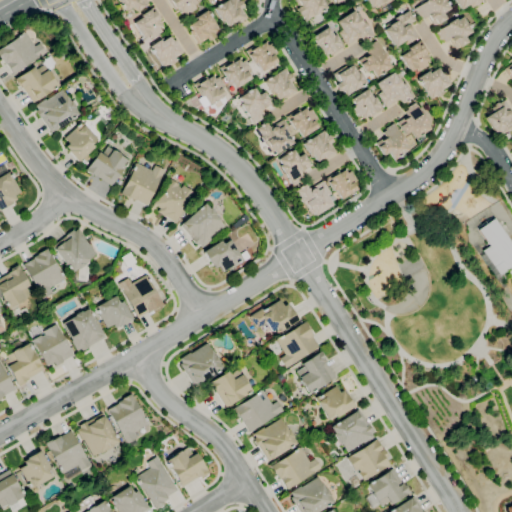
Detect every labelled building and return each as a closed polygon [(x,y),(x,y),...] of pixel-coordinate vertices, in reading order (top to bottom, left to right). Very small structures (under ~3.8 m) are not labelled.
[(135,12),(132,7),(125,12),(122,8),(121,8),(119,5),(120,5),(117,0),(144,0),(147,4),(135,12)] [(186,15),(183,12),(180,14),(177,9),(174,10),(167,0),(198,0),(199,1),(193,5),(195,9),(186,15)] [(227,27),(222,18),(220,20),(213,9),(216,7),(215,6),(218,4),(219,5),(226,0),(237,0),(238,1),(239,0),(244,7),(241,9),(247,18),(235,25),(233,23),(227,27)] [(304,21),(300,15),(299,16),(295,9),(299,7),(294,0),(320,0),(326,8),(323,10),(324,11),(321,13),(320,12),(313,16),(312,16),(304,21)] [(375,9),(373,6),(370,8),(365,0),(392,0),(385,4),(385,3),(375,9)] [(433,27),(427,17),(422,19),(420,16),(418,17),(413,8),(411,5),(417,1),(416,0),(442,0),(444,2),(446,1),(447,4),(446,5),(449,9),(441,13),(445,19),(433,27)] [(460,9),(453,0),(484,0),(479,3),(479,4),(476,7),(475,5),(471,8),(468,4),(460,9)] [(142,39),(132,23),(141,17),(140,15),(153,7),(161,19),(158,21),(162,26),(159,28),(161,32),(151,38),(148,34),(142,39)] [(197,45),(189,32),(191,31),(188,25),(196,20),(194,18),(205,11),(207,14),(209,13),(210,16),(209,16),(219,32),(214,35),(215,37),(208,42),(206,38),(197,45)] [(345,46),(337,33),(340,30),(336,22),(352,11),(354,14),(357,12),(363,22),(364,22),(368,28),(367,28),(372,36),(368,38),(369,40),(367,41),(366,40),(362,42),(359,37),(345,46)] [(393,47),(383,30),(386,28),(384,25),(393,19),(399,14),(400,15),(408,11),(410,15),(411,14),(412,16),(411,17),(414,20),(409,23),(411,25),(410,26),(417,38),(404,46),(402,42),(393,47)] [(454,49),(449,40),(444,43),(442,39),(440,40),(435,32),(446,25),(446,24),(454,18),(455,20),(461,17),(470,32),(463,36),(467,42),(458,48),(457,47),(454,49)] [(323,57),(321,54),(317,56),(311,46),(314,44),(311,37),(327,27),(333,36),(334,35),(343,48),(330,56),(329,53),(323,57)] [(11,74),(5,64),(4,65),(1,60),(0,61),(0,48),(17,37),(17,36),(20,34),(19,33),(22,32),(22,33),(23,32),(33,47),(39,43),(45,52),(13,74),(13,73),(11,74)] [(162,68),(152,53),(151,54),(149,51),(150,50),(148,47),(159,40),(160,42),(168,37),(172,42),(174,40),(183,52),(173,59),(175,62),(169,66),(168,64),(162,68)] [(409,72),(399,56),(408,51),(406,49),(420,40),(427,52),(425,54),(428,60),(425,62),(427,65),(417,72),(415,68),(409,72)] [(375,77),(370,69),(365,73),(359,65),(360,64),(357,61),(367,54),(364,50),(367,48),(366,46),(375,41),(382,53),(383,52),(388,60),(387,62),(390,67),(382,72),(382,73),(379,75),(379,74),(375,77)] [(261,72),(255,63),(253,64),(245,51),(256,43),(258,46),(264,42),(266,46),(270,43),(276,53),(273,56),(276,62),(261,72)] [(32,103),(22,88),(21,89),(19,86),(18,87),(14,81),(15,80),(15,79),(32,67),(34,70),(41,66),(39,63),(49,57),(53,63),(52,68),(46,72),(57,86),(54,88),(54,89),(52,91),(51,90),(35,101),(35,100),(32,103)] [(511,80),(510,81),(503,69),(511,63),(510,60),(511,58),(511,80)] [(235,89),(228,80),(227,81),(221,72),(224,70),(223,68),(230,63),(231,63),(238,59),(240,62),(243,60),(250,70),(246,72),(250,78),(235,89)] [(344,96),(340,91),(339,92),(334,85),(340,82),(337,77),(334,79),(331,74),(344,66),(346,68),(351,65),(356,73),(358,72),(365,83),(362,85),(363,86),(360,88),(359,86),(344,96)] [(277,100),(271,92),(269,93),(262,82),(284,68),(287,74),(289,73),(293,80),(290,82),(296,91),(283,99),(282,96),(277,100)] [(429,100),(419,84),(418,85),(417,82),(418,81),(416,78),(427,71),(428,73),(436,68),(439,73),(442,72),(450,84),(441,90),(443,93),(436,98),(435,96),(429,100)] [(384,108),(376,94),(380,92),(374,84),(392,73),(393,76),(396,74),(402,84),(403,84),(407,90),(406,91),(411,98),(407,100),(408,102),(406,103),(405,102),(401,104),(398,99),(397,100),(396,100),(384,108)] [(208,105),(202,96),(200,97),(195,88),(198,86),(197,84),(204,79),(205,80),(212,76),(214,79),(218,77),(224,87),(220,89),(224,95),(208,105)] [(251,125),(247,119),(249,117),(245,112),(239,104),(242,103),(238,98),(246,92),(245,91),(248,90),(249,91),(253,88),(257,95),(263,92),(270,104),(260,111),(264,117),(253,124),(252,124),(251,125)] [(362,119),(360,115),(355,119),(349,109),(354,106),(350,99),(366,89),(371,98),(374,97),(382,110),(369,118),(367,115),(362,119)] [(50,133),(40,118),(39,119),(34,111),(37,110),(34,106),(43,99),(44,100),(60,90),(65,97),(66,96),(74,107),(72,108),(77,115),(73,117),(73,118),(71,120),(70,119),(53,131),(50,133)] [(499,136),(497,133),(495,135),(484,118),(492,112),(489,107),(497,102),(498,103),(503,100),(511,112),(511,113),(511,128),(510,130),(509,129),(499,136)] [(414,139),(409,131),(404,135),(398,127),(399,126),(396,122),(406,116),(403,112),(406,110),(405,108),(414,103),(421,115),(422,114),(427,122),(426,123),(429,129),(421,134),(421,135),(419,137),(418,136),(414,139)] [(301,138),(295,129),(294,130),(285,117),(298,109),(299,111),(304,108),(307,112),(310,109),(317,119),(313,122),(317,127),(301,138)] [(275,154),(273,151),(271,152),(264,143),(263,143),(259,137),(260,136),(256,129),(260,126),(259,125),(261,124),(261,125),(265,123),(268,127),(270,126),(271,126),(282,119),(291,132),(287,135),(292,143),(275,154)] [(77,162),(67,151),(68,151),(64,147),(67,144),(62,139),(75,127),(74,127),(77,124),(78,125),(80,122),(96,140),(90,145),(92,148),(77,162)] [(392,160),(387,152),(382,156),(374,144),(384,137),(381,133),(385,131),(384,129),(392,124),(400,136),(401,136),(405,143),(404,145),(407,150),(399,155),(400,156),(397,158),(397,157),(392,160)] [(316,162),(310,154),(308,155),(301,144),(304,142),(304,141),(306,139),(307,140),(321,131),(325,137),(327,135),(332,142),(329,144),(335,153),(322,161),(321,159),(316,162)] [(109,186),(95,176),(94,177),(92,175),(91,176),(84,171),(97,153),(100,155),(106,147),(127,161),(125,164),(126,164),(124,167),(123,166),(109,186)] [(292,186),(284,174),(283,175),(278,167),(280,165),(277,160),(285,154),(284,153),(287,151),(288,152),(292,150),(297,157),(302,154),(310,166),(299,173),(302,177),(299,179),(300,180),(292,186)] [(145,206),(134,200),(133,201),(119,194),(129,176),(127,175),(133,163),(150,172),(153,165),(164,171),(145,206)] [(0,209),(0,165),(2,165),(7,172),(9,172),(12,177),(10,178),(19,192),(12,196),(14,200),(11,202),(12,203),(0,209)] [(340,199),(334,191),(332,192),(324,179),(337,171),(338,173),(344,170),(346,173),(350,171),(356,181),(352,183),(356,190),(340,199)] [(174,223),(164,216),(163,217),(156,212),(158,209),(152,204),(169,179),(177,185),(176,186),(179,188),(182,185),(194,194),(174,223)] [(314,216),(311,211),(309,212),(304,204),(302,205),(298,199),(299,198),(295,191),(299,188),(298,187),(300,186),(301,187),(304,185),(307,189),(309,188),(310,188),(321,181),(330,194),(325,197),(331,205),(314,216)] [(201,248),(198,244),(196,246),(190,240),(191,239),(179,226),(197,210),(197,209),(199,207),(200,207),(203,204),(208,209),(209,208),(215,214),(213,215),(223,226),(201,248)] [(243,223),(239,218),(244,215),(248,219),(243,223)] [(511,267),(506,272),(505,271),(498,276),(494,279),(479,256),(483,254),(481,251),(488,246),(477,230),(493,219),(511,245),(511,267)] [(89,285),(72,283),(73,271),(71,273),(51,247),(65,235),(71,230),(73,232),(76,229),(84,239),(83,239),(95,255),(88,260),(89,261),(88,262),(85,282),(87,283),(88,273),(91,273),(89,285)] [(221,273),(217,266),(214,268),(211,264),(210,265),(202,252),(220,241),(222,244),(228,240),(242,261),(239,263),(238,262),(221,273)] [(41,299),(21,265),(32,259),(32,258),(37,255),(36,254),(45,249),(49,256),(56,267),(63,278),(62,279),(63,279),(48,288),(51,293),(41,299)] [(10,311),(7,310),(9,308),(7,309),(0,296),(0,278),(8,274),(7,273),(10,271),(9,270),(17,265),(19,269),(18,269),(28,285),(24,288),(29,296),(23,300),(22,301),(17,304),(17,307),(10,311)] [(136,318),(116,284),(126,278),(129,284),(144,275),(145,276),(146,276),(152,287),(151,288),(162,306),(153,311),(152,310),(147,313),(147,312),(136,318)] [(105,328),(93,309),(113,296),(118,303),(121,301),(131,319),(118,327),(118,326),(113,328),(112,325),(105,328)] [(281,334),(280,332),(277,329),(271,333),(264,322),(255,329),(247,317),(260,309),(261,311),(278,300),(282,307),(285,304),(288,308),(289,308),(297,320),(292,323),(294,325),(281,334)] [(13,325),(7,313),(17,308),(18,310),(24,307),(28,315),(21,319),(20,316),(13,320),(15,324),(13,325)] [(81,351),(79,349),(75,351),(70,341),(61,324),(74,317),(73,315),(80,311),(80,312),(87,309),(101,333),(103,337),(88,346),(88,347),(81,351)] [(284,368),(278,359),(284,355),(274,341),(303,322),(309,331),(308,331),(311,336),(317,347),(284,368)] [(45,367),(31,340),(39,335),(40,337),(43,335),(41,332),(54,324),(72,355),(61,361),(61,362),(54,366),(52,363),(45,367)] [(17,386),(6,367),(6,366),(3,361),(6,359),(5,356),(18,349),(27,343),(39,364),(42,370),(26,379),(27,379),(24,381),(25,382),(17,386)] [(194,387),(184,372),(183,372),(178,365),(181,363),(178,359),(188,353),(189,354),(191,353),(189,350),(200,343),(201,346),(205,343),(210,351),(211,350),(213,354),(212,355),(213,356),(214,355),(218,362),(217,362),(221,369),(194,387)] [(309,395),(297,378),(298,378),(294,372),(302,367),(300,364),(319,351),(324,359),(323,359),(325,362),(324,363),(334,378),(329,381),(329,380),(313,391),(314,391),(311,393),(309,395)] [(0,366),(13,390),(2,396),(3,397),(0,398),(0,366)] [(224,408),(215,393),(214,393),(213,390),(211,391),(206,384),(226,372),(228,375),(236,369),(241,376),(250,391),(224,408)] [(279,382),(276,377),(280,374),(284,379),(279,382)] [(326,419),(316,402),(314,399),(334,386),(338,393),(341,391),(344,395),(345,394),(353,407),(335,418),(333,415),(326,419)] [(248,432),(241,422),(241,423),(231,409),(254,395),(254,394),(257,392),(256,392),(259,390),(259,391),(261,390),(270,405),(275,401),(282,412),(248,432)] [(130,449),(127,443),(125,444),(106,410),(116,404),(116,403),(121,400),(120,399),(129,394),(140,412),(147,423),(146,423),(147,425),(132,433),(135,439),(134,440),(137,445),(130,449)] [(345,453),(337,440),(336,441),(332,434),(333,434),(329,428),(357,410),(367,425),(372,432),(369,433),(372,437),(362,444),(361,442),(345,453)] [(91,457),(81,440),(80,441),(75,431),(79,428),(77,426),(85,422),(100,413),(102,417),(117,442),(111,445),(112,447),(105,451),(104,449),(91,457)] [(267,461),(258,446),(257,447),(252,439),(254,438),(252,434),(262,428),(262,429),(278,419),(283,426),(284,425),(287,429),(286,430),(287,431),(288,430),(292,437),(291,438),(295,444),(267,461)] [(66,481),(62,474),(61,474),(60,473),(58,468),(59,468),(44,443),(52,438),(53,439),(58,436),(58,437),(69,431),(89,465),(80,470),(81,472),(66,481)] [(317,441),(313,436),(319,432),(322,437),(317,441)] [(363,482),(357,473),(359,472),(356,469),(354,471),(346,458),(374,440),(381,450),(382,449),(387,457),(384,459),(388,465),(363,482)] [(120,455),(117,449),(122,446),(126,451),(120,455)] [(181,487),(164,462),(173,456),(172,455),(180,450),(181,451),(186,447),(191,455),(195,453),(207,473),(200,478),(199,476),(196,478),(181,487)] [(287,492),(279,480),(278,480),(275,475),(269,467),(294,451),(293,450),(297,447),(298,449),(299,448),(308,462),(313,459),(319,469),(299,482),(300,484),(287,492)] [(29,490),(25,484),(26,483),(18,469),(24,465),(22,462),(26,460),(25,459),(38,451),(49,469),(46,471),(50,478),(29,490)] [(155,510),(141,489),(140,490),(137,484),(136,482),(135,482),(133,478),(148,468),(145,463),(155,457),(176,490),(165,497),(166,499),(162,502),(163,504),(155,510)] [(370,509),(364,498),(368,496),(365,485),(391,469),(400,484),(401,483),(403,486),(405,485),(409,493),(390,505),(387,502),(379,507),(378,505),(370,509)] [(12,511),(10,511),(7,506),(0,509),(0,474),(7,470),(10,475),(27,504),(12,511)] [(317,511),(299,511),(295,505),(294,506),(289,498),(291,497),(289,493),(299,486),(300,487),(315,477),(320,484),(321,483),(326,490),(324,491),(328,496),(327,496),(332,503),(317,511)] [(116,511),(111,504),(111,505),(109,502),(107,499),(127,486),(132,493),(135,491),(146,509),(141,511),(116,511)] [(83,511),(86,510),(80,501),(88,496),(94,506),(102,501),(108,511),(83,511)] [(387,511),(412,497),(421,511),(422,511),(387,511)] [(511,511),(511,503),(503,505),(504,511),(511,511)]
